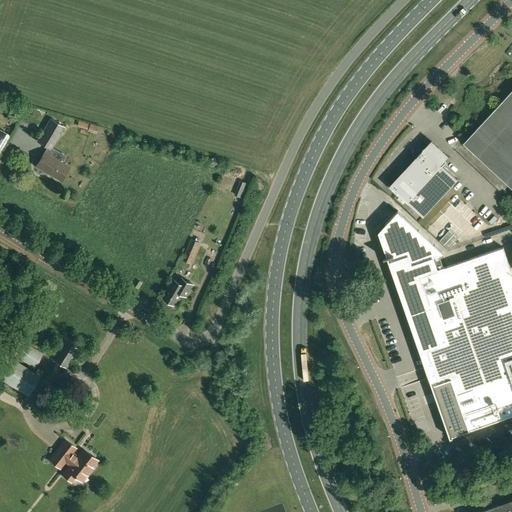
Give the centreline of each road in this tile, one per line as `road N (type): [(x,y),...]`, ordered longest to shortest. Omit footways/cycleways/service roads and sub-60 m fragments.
road 1 (unclassified): [(405,0),(307,119),(200,340),(178,338),(0,229)]
road 2 (unclassified): [(421,511),(394,414),(343,308),(336,247),(355,184),(383,140),(511,0)]
road 3 (primary): [(339,511),(301,380),(300,285),(309,238),(332,171),(364,116),(470,0)]
road 4 (primary): [(434,0),(342,101),(284,229),(273,372),(311,511)]
